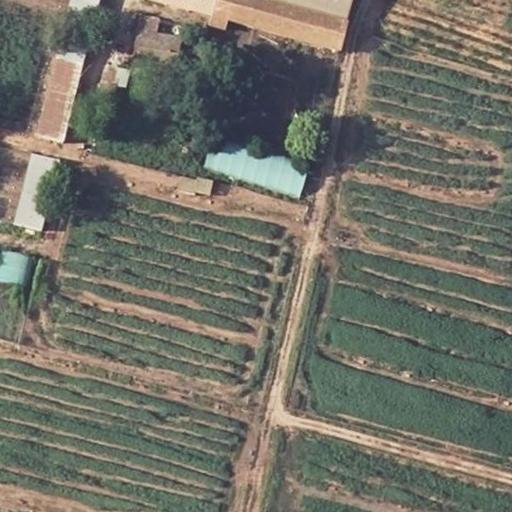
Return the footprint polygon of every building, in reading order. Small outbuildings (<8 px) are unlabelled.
[(76,0),(57,67),(83,75),(105,0),(76,0)] [(145,0),(144,7),(212,25),(215,14),(162,0),(145,0)] [(162,0),(215,14),(212,25),(210,32),(217,34),(219,27),(341,59),(347,29),(355,0),(275,0),(273,10),(235,0),(162,0)] [(160,20),(140,16),(137,31),(130,74),(146,77),(147,71),(177,76),(183,38),(158,34),(160,20)] [(128,72),(105,66),(100,83),(123,89),(128,72)] [(83,75),(57,67),(32,145),(59,152),(83,75)] [(220,134),(210,165),(299,195),(310,164),(220,134)] [(54,171),(27,163),(6,231),(32,239),(54,171)] [(176,194),(206,203),(210,190),(179,181),(176,194)] [(0,279),(29,286),(35,257),(5,250),(0,273),(0,279)]
